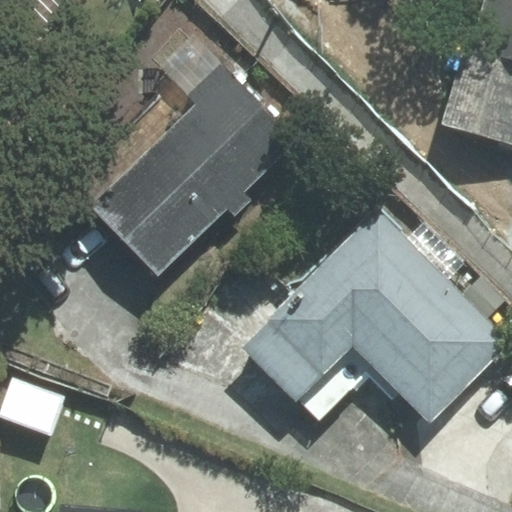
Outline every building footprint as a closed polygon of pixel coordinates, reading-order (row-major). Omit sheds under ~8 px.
[(0,0),(0,24),(1,26),(26,0),(0,0)] [(511,0),(489,0),(454,120),(511,137),(511,0)] [(304,138),(229,60),(193,95),(201,104),(102,200),(170,271),(236,207),(244,215),(262,197),(253,188),(304,138)] [(511,348),(511,334),(386,208),(251,342),(307,399),(363,344),(439,421),(511,348)] [(60,387),(17,374),(4,416),(47,429),(60,387)] [(154,511),(155,508),(73,502),(72,511),(154,511)]
